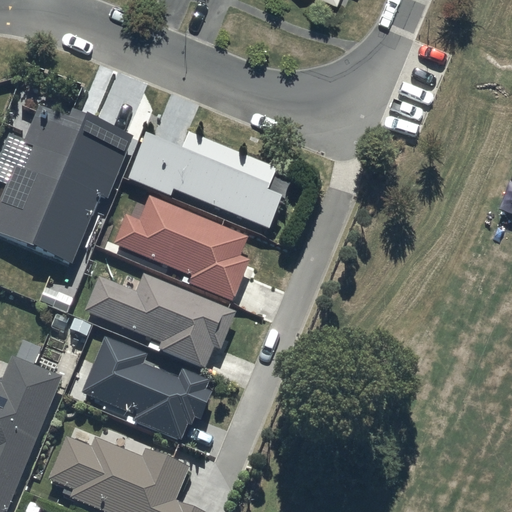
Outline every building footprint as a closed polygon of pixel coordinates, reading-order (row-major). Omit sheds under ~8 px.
[(88,280),(144,147),(76,118),(20,252),(88,280)] [(145,147),(128,188),(169,206),(172,200),(267,240),(280,210),(266,203),(276,180),(188,142),(180,162),(145,147)] [(126,224),(114,253),(189,285),(187,291),(232,310),(250,270),(240,266),(248,247),(149,205),(139,230),(126,224)] [(99,285),(84,320),(160,353),(158,358),(205,378),(214,357),(218,359),(235,321),(143,281),(135,300),(99,285)] [(103,347),(80,402),(136,426),(134,430),(179,449),(186,434),(190,436),(194,427),(200,430),(212,401),(206,399),(209,391),(182,379),(178,389),(143,374),(147,365),(103,347)] [(0,393),(0,511),(9,511),(60,387),(11,367),(0,393)] [(67,445),(48,490),(73,500),(70,508),(78,511),(181,511),(175,509),(189,476),(144,457),(141,465),(95,445),(90,456),(67,445)]
